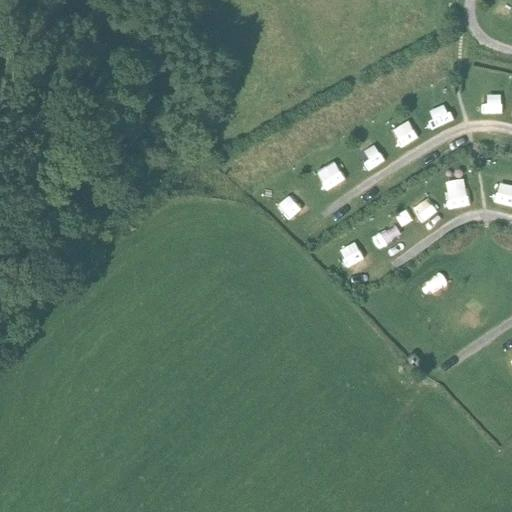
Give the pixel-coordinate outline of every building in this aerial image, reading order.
[(511,28),(511,6),(502,20),(511,28)] [(340,161),(323,168),(330,187),(348,180),(340,161)] [(468,174),(451,180),(460,204),(477,198),(468,174)] [(399,220),(380,226),(386,244),(405,238),(399,220)] [(455,333),(471,329),(466,309),(450,313),(455,333)]
